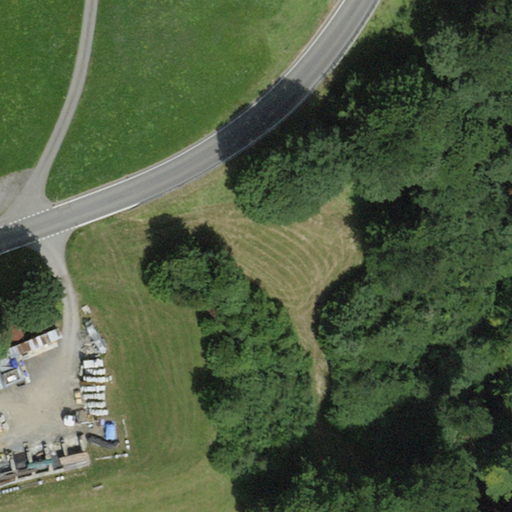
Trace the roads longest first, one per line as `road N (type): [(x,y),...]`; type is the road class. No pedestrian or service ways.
road 1 (tertiary): [(0,243),(146,187),(222,147),(277,105),(360,0)]
road 2 (track): [(91,0),(74,91),(25,234)]
road 3 (track): [(0,424),(54,390),(78,320),(57,264),(59,220)]
